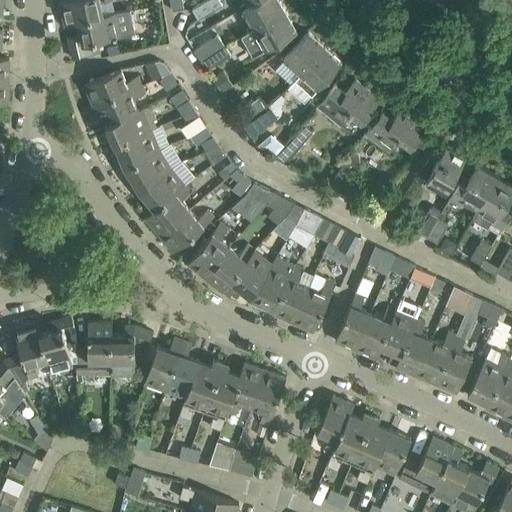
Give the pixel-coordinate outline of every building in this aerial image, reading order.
[(62,0),(59,1),(65,24),(77,21),(103,15),(103,14),(100,2),(106,0),(62,0)] [(184,8),(182,0),(170,0),(172,10),(184,8)] [(218,0),(207,0),(192,8),(198,19),(221,6),(218,0)] [(279,0),(259,0),(257,1),(243,10),(253,28),(254,29),(286,11),(279,0)] [(134,31),(129,9),(115,11),(103,14),(103,15),(77,21),(80,33),(68,36),(73,58),(101,51),(98,40),(113,36),(113,38),(118,37),(117,35),(134,31)] [(297,30),(286,11),(254,29),(253,28),(241,36),(253,56),(297,30)] [(308,30),(295,45),(284,58),(301,73),(325,45),(308,30)] [(194,49),(201,59),(224,44),(217,34),(194,49)] [(117,44),(107,46),(109,55),(119,53),(117,44)] [(201,59),(207,69),(230,54),(224,44),(201,59)] [(325,45),(288,88),(303,102),(342,60),(325,45)] [(0,79),(9,80),(9,58),(0,58),(0,79)] [(165,62),(150,72),(155,78),(169,69),(165,62)] [(125,78),(121,68),(84,84),(93,104),(142,84),(137,73),(125,78)] [(177,82),(169,69),(155,78),(157,82),(160,79),(167,89),(177,82)] [(335,82),(322,97),(316,105),(339,124),(351,111),(362,120),(380,99),(355,78),(346,90),(335,82)] [(9,80),(0,79),(0,102),(8,102),(9,80)] [(145,93),(142,84),(93,104),(102,125),(107,123),(106,123),(138,109),(133,98),(145,93)] [(182,89),(173,95),(170,97),(181,112),(193,104),(182,89)] [(259,96),(252,101),(235,112),(242,122),(269,104),(265,106),(259,96)] [(138,109),(106,123),(107,123),(115,143),(151,128),(157,125),(155,121),(157,120),(150,103),(138,109)] [(204,121),(193,104),(181,112),(188,122),(183,125),(188,132),(204,121)] [(278,117),(269,104),(242,122),(251,135),(278,117)] [(382,109),(371,125),(365,133),(390,151),(400,137),(412,146),(428,123),(402,104),(393,116),(382,109)] [(218,142),(204,121),(188,132),(197,145),(201,142),(206,150),(218,142)] [(309,132),(300,125),(277,152),(274,156),(286,163),(309,132)] [(160,147),(151,128),(115,143),(124,165),(124,166),(160,147)] [(446,145),(426,180),(450,194),(461,175),(457,173),(466,157),(446,145)] [(171,166),(160,147),(124,166),(139,189),(171,166)] [(354,151),(345,163),(328,185),(340,191),(361,163),(358,154),(354,151)] [(228,158),(216,169),(224,179),(237,167),(228,158)] [(469,179),(461,175),(446,201),(456,207),(461,198),(477,207),(496,174),(478,164),(469,179)] [(185,183),(171,166),(139,189),(139,190),(149,201),(139,209),(145,216),(185,183)] [(243,173),(237,167),(224,179),(230,174),(237,180),(232,187),(240,194),(253,181),(245,174),(243,173)] [(511,183),(496,174),(471,218),(487,227),(488,226),(499,232),(511,208),(511,204),(508,202),(511,194),(511,183)] [(243,196),(241,198),(259,211),(266,203),(274,191),(264,186),(254,180),(253,181),(243,196)] [(191,190),(185,183),(145,216),(159,233),(189,208),(181,198),(191,190)] [(277,208),(287,213),(294,201),(284,195),(279,204),(277,208)] [(294,201),(287,213),(286,215),(296,223),(305,206),(294,201)] [(315,233),(324,217),(305,206),(296,223),(315,233)] [(430,206),(416,230),(426,236),(436,218),(440,212),(430,206)] [(197,217),(189,208),(159,233),(174,251),(189,238),(214,216),(207,209),(197,217)] [(452,216),(441,210),(440,212),(436,218),(426,236),(437,242),(452,216)] [(338,224),(324,217),(315,233),(329,241),(338,224)] [(220,221),(200,247),(188,262),(205,276),(229,245),(220,238),(228,228),(220,221)] [(361,236),(338,224),(329,241),(352,253),(361,237),(361,236)] [(443,241),(439,248),(450,254),(456,243),(449,239),(443,241)] [(491,244),(482,239),(471,258),(480,263),(491,244)] [(230,245),(205,276),(222,290),(254,248),(247,243),(239,253),(230,245)] [(375,244),(369,260),(368,261),(377,265),(375,268),(383,272),(385,268),(389,270),(396,254),(375,244)] [(511,267),(511,247),(497,271),(506,277),(511,267)] [(272,262),(255,249),(222,290),(229,296),(238,286),(251,296),(272,262)] [(295,262),(277,254),(272,262),(251,296),(252,297),(275,307),(275,308),(292,272),(291,271),(294,264),(295,262)] [(405,259),(400,272),(410,277),(415,264),(407,260),(405,259)] [(304,268),(294,264),(291,271),(292,272),(275,308),(275,307),(273,312),(293,321),(310,285),(298,280),(304,268)] [(315,274),(310,285),(293,321),(314,331),(336,283),(315,274)] [(446,280),(434,275),(428,290),(428,289),(439,295),(446,280)] [(474,294),(454,284),(446,304),(464,312),(467,305),(469,306),(474,294)] [(365,295),(356,291),(335,340),(356,349),(371,312),(360,307),(365,295)] [(484,299),(474,294),(469,306),(478,311),(484,299)] [(382,317),(371,312),(356,349),(376,357),(396,309),(387,305),(382,317)] [(417,317),(396,309),(376,357),(381,345),(392,350),(387,362),(396,365),(417,317)] [(53,329),(41,333),(47,358),(48,363),(50,371),(73,364),(73,363),(76,362),(77,332),(72,314),(51,320),(53,329)] [(425,321),(417,317),(396,365),(416,374),(432,337),(420,333),(425,321)] [(22,353),(4,358),(20,384),(29,377),(29,378),(38,375),(35,362),(47,358),(41,333),(37,320),(14,327),(22,353)] [(112,333),(112,320),(88,320),(88,343),(77,343),(76,372),(78,381),(83,381),(82,372),(111,372),(112,333)] [(125,333),(112,333),(111,372),(135,372),(135,357),(144,357),(154,330),(135,324),(125,324),(125,333)] [(443,342),(432,337),(416,374),(436,382),(457,334),(448,330),(443,342)] [(466,338),(457,334),(436,382),(457,391),(472,355),(460,350),(466,338)] [(157,344),(151,363),(144,382),(165,389),(182,339),(174,336),(169,349),(157,344)] [(192,343),(182,339),(165,389),(185,396),(199,359),(187,355),(192,343)] [(503,351),(497,362),(485,356),(477,374),(468,392),(488,402),(485,406),(486,406),(509,359),(508,359),(510,355),(503,351)] [(0,362),(0,407),(20,384),(4,358),(0,362)] [(219,366),(199,359),(186,396),(177,421),(188,425),(194,409),(190,408),(191,404),(205,408),(219,366)] [(511,374),(511,360),(509,359),(486,406),(505,416),(511,402),(511,375),(511,374)] [(244,361),(230,401),(221,429),(228,411),(236,414),(240,402),(252,406),(265,368),(244,361)] [(240,373),(219,366),(205,408),(218,413),(217,417),(213,416),(210,425),(221,429),(230,401),(240,373)] [(286,376),(265,368),(252,406),(264,410),(259,422),(269,425),(286,376)] [(324,448),(332,452),(353,402),(333,394),(317,430),(329,435),(324,448)] [(354,403),(353,402),(332,452),(327,464),(338,469),(341,461),(338,459),(339,455),(352,460),(370,419),(351,411),(354,403)] [(390,427),(370,419),(352,460),(366,466),(364,470),(360,468),(356,477),(368,482),(375,464),(390,427)] [(411,436),(390,427),(375,464),(395,473),(411,436)] [(139,431),(136,444),(145,447),(149,434),(139,431)] [(412,450),(403,468),(399,476),(431,491),(454,444),(433,435),(423,456),(412,450)] [(182,445),(183,441),(171,438),(166,453),(187,458),(191,447),(182,445)] [(463,449),(454,444),(431,491),(451,501),(469,466),(457,461),(463,449)] [(235,451),(215,446),(209,463),(231,468),(237,450),(236,449),(235,451)] [(191,447),(187,458),(198,461),(201,449),(191,447)] [(24,450),(19,459),(32,465),(37,456),(24,450)] [(258,456),(237,450),(231,468),(252,474),(258,456)] [(32,465),(19,459),(14,468),(28,473),(32,465)] [(481,472),(469,466),(451,501),(472,511),(479,498),(486,501),(493,486),(486,483),(487,481),(492,483),(499,466),(486,460),(481,472)] [(115,483),(121,484),(126,486),(129,475),(118,472),(115,483)] [(129,475),(126,486),(126,488),(125,490),(156,500),(162,480),(142,474),(141,478),(129,475)] [(7,476),(2,486),(18,493),(23,484),(7,476)] [(511,511),(511,476),(503,494),(497,506),(493,504),(488,511),(511,511)] [(183,485),(179,496),(189,499),(190,495),(194,496),(190,510),(195,511),(235,511),(239,502),(183,485)] [(331,489),(326,500),(344,507),(348,496),(331,489)] [(0,506),(0,510),(4,511),(10,511),(13,506),(2,501),(0,506)] [(372,503),(368,511),(378,511),(381,507),(372,503)]
